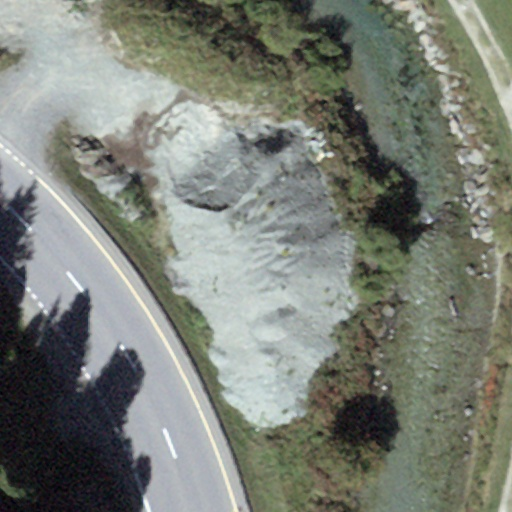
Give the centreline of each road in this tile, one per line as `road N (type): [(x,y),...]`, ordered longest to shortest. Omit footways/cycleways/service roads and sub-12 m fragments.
road 1 (primary): [(193,511),(128,357),(59,262),(0,202)]
road 2 (track): [(460,0),(511,117)]
